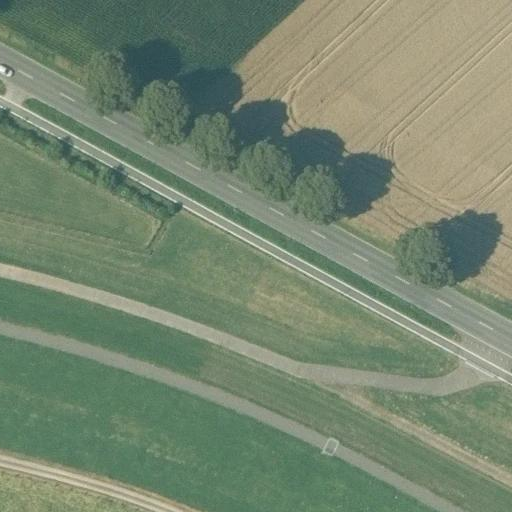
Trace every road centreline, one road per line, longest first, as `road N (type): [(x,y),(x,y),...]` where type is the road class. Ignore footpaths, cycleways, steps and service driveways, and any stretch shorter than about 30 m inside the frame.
road 1 (secondary): [(511,343),(0,63)]
road 2 (track): [(0,272),(147,319),(303,383),(511,490)]
road 3 (track): [(303,383),(429,395),(466,383),(503,338)]
road 4 (track): [(0,459),(155,511)]
